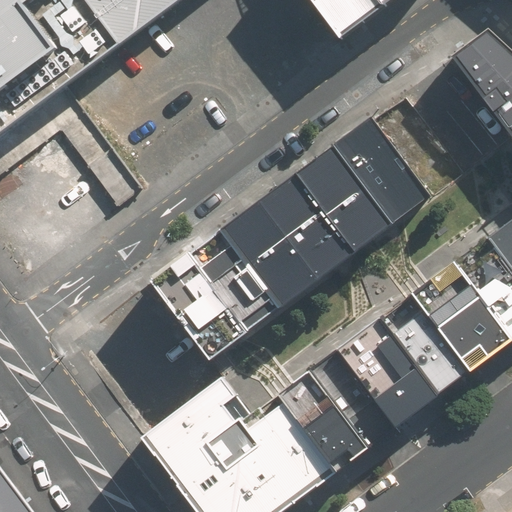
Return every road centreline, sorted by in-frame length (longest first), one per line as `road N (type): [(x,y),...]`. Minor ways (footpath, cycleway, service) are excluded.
road 1 (residential): [(450,0),(0,345)]
road 2 (residential): [(118,502),(0,348)]
road 3 (tertiary): [(511,424),(392,511)]
